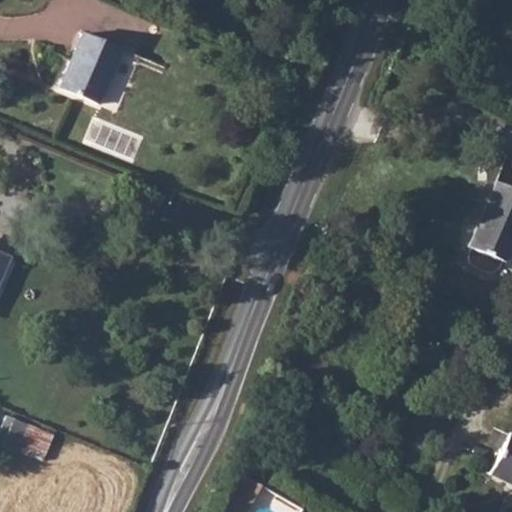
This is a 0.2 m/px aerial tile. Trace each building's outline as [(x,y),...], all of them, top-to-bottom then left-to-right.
[(106,4),(98,29),(142,45),(151,20),(106,4)] [(120,114),(144,56),(87,33),(62,91),(120,114)] [(471,247),(509,262),(511,254),(511,187),(497,182),(471,247)] [(0,430),(0,444),(44,461),(54,433),(6,415),(0,430)] [(487,475),(511,486),(511,430),(510,429),(487,475)]
